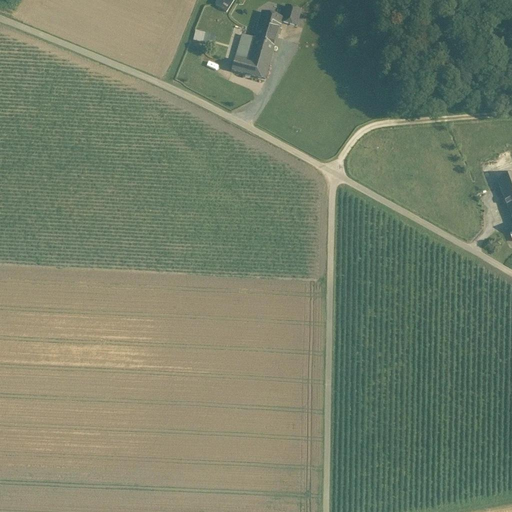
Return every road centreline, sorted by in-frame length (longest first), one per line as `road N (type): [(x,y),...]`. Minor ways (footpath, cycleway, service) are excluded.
road 1 (unclassified): [(0,17),(167,85),(332,171)]
road 2 (unclassified): [(332,171),(324,511)]
road 3 (unclassified): [(332,171),(511,270)]
road 4 (track): [(332,171),(364,127),(396,117),(511,113)]
